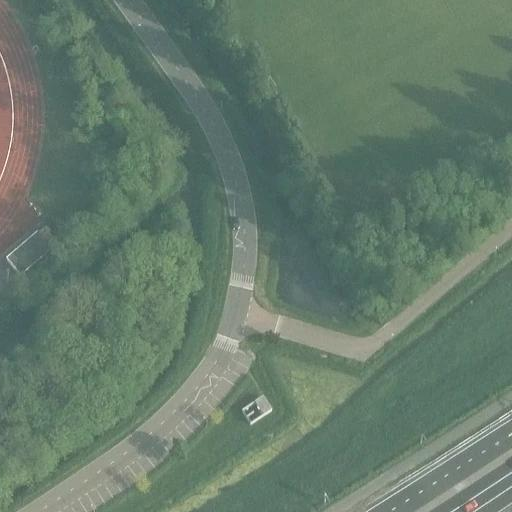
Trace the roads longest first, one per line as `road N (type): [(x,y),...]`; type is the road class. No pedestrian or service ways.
road 1 (unclassified): [(234,315),(245,246),(236,170),(222,134),(128,0)]
road 2 (unclassified): [(234,315),(363,353),(511,228)]
road 3 (unclassified): [(44,511),(182,413),(217,366),(234,315)]
road 4 (primary): [(511,435),(389,511)]
